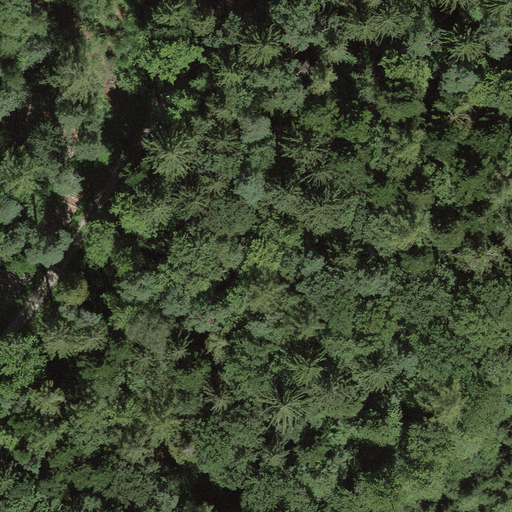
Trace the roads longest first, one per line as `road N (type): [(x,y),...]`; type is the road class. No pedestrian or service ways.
road 1 (track): [(511,261),(345,329),(209,323),(50,288)]
road 2 (track): [(0,336),(50,288),(232,0)]
